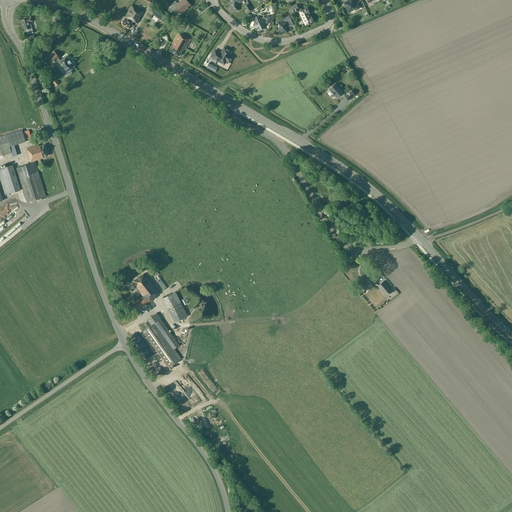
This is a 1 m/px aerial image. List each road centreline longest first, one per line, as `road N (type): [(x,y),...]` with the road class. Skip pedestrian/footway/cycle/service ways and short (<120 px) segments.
road 1 (unclassified): [(124,344),(7,21)]
road 2 (unclassified): [(418,235),(372,250),(342,245),(284,149),(238,121),(238,105)]
road 3 (tertiary): [(418,235),(363,182),(238,105)]
road 4 (tertiary): [(238,105),(91,19),(43,0)]
road 5 (unclassified): [(227,511),(207,458),(124,344)]
road 6 (residential): [(326,0),(325,27),(283,42),(250,36),(208,0)]
road 7 (unclassified): [(0,427),(124,344)]
road 8 (tertiary): [(511,336),(418,235)]
